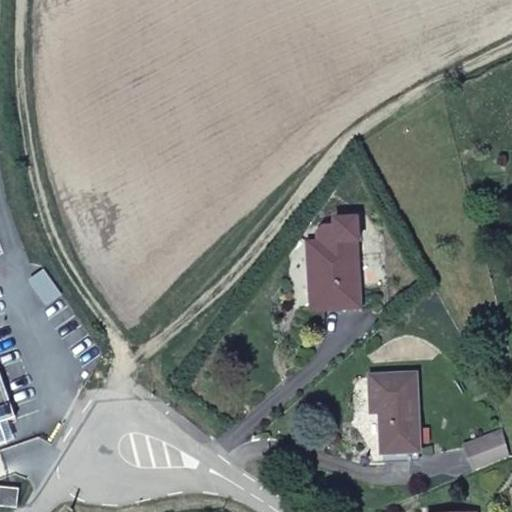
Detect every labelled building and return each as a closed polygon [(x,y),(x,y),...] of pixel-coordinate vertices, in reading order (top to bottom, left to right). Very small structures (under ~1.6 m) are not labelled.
[(309,244),(310,279),(316,278),(318,311),(360,308),(355,242),(359,241),(358,217),(334,219),(334,224),(319,228),(320,244),(309,244)] [(0,445),(9,442),(1,424),(16,418),(0,373),(0,445)] [(415,376),(370,378),(372,413),(381,413),(383,454),(419,452),(415,376)] [(476,471),(509,458),(503,434),(467,448),(476,471)] [(27,478),(35,483),(48,464),(41,459),(27,478)] [(0,506),(18,507),(18,489),(0,488),(0,506)]
